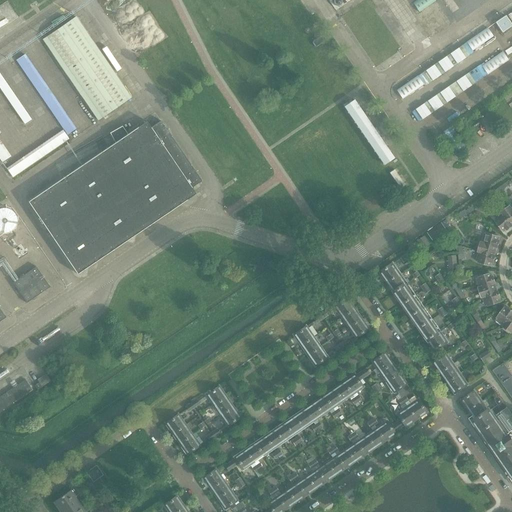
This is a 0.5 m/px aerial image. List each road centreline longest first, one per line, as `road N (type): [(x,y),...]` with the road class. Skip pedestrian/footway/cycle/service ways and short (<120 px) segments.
road 1 (unknown): [(203,222),(211,186),(205,168),(93,0)]
road 2 (residential): [(180,473),(392,330)]
road 3 (residential): [(302,511),(447,415)]
road 4 (residential): [(37,511),(28,498),(145,421)]
